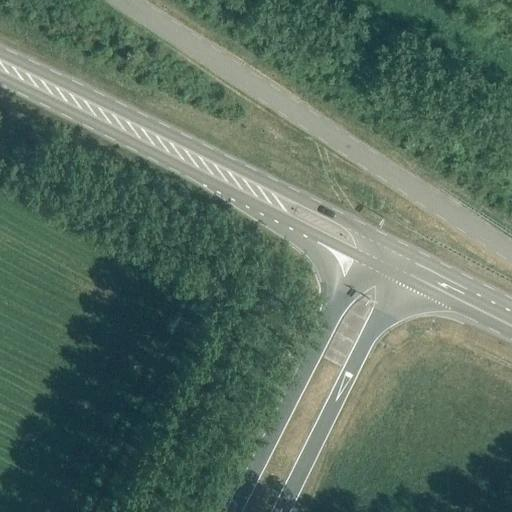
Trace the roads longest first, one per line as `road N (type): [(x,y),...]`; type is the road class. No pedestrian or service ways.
road 1 (unclassified): [(511,252),(117,0)]
road 2 (secondary): [(390,245),(0,53)]
road 3 (secondary): [(0,78),(293,224)]
road 4 (motorway): [(281,511),(397,277)]
road 5 (motorway): [(326,320),(232,511)]
road 6 (primary): [(511,306),(390,245)]
road 7 (primary): [(397,277),(511,334)]
